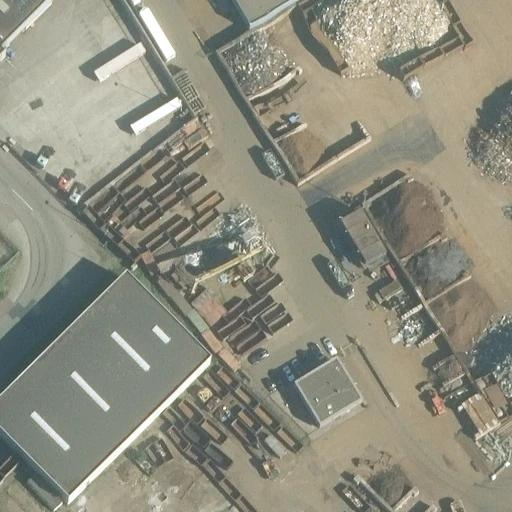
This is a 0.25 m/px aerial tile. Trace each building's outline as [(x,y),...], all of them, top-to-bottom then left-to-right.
[(0,0),(0,62),(4,58),(1,55),(55,0),(0,0)] [(230,0),(249,30),(297,0),(230,0)] [(359,215),(339,228),(364,270),(385,257),(359,215)] [(182,391),(206,368),(209,365),(124,280),(0,403),(0,438),(15,454),(67,506),(87,486),(88,486),(92,483),(91,482),(104,469),(105,470),(110,465),(109,464),(121,452),(122,453),(130,446),(129,445),(141,432),(142,433),(150,426),(149,425),(162,412),(162,413),(183,392),(182,391)] [(402,291),(396,282),(378,294),(384,302),(402,291)] [(360,404),(335,363),(294,388),(319,429),(360,404)] [(231,405),(217,420),(245,448),(260,434),(231,405)] [(245,448),(217,420),(203,434),(231,462),(245,448)] [(203,434),(188,448),(217,477),(231,462),(203,434)] [(288,462),(260,434),(245,448),(274,476),(288,462)] [(203,491),(217,477),(188,448),(174,463),(203,491)] [(245,448),(231,462),(260,491),(274,476),(245,448)] [(260,491),(231,462),(217,477),(246,505),(260,491)] [(0,486),(0,498),(13,511),(18,511),(45,485),(23,463),(0,486)] [(160,477),(189,505),(203,491),(174,463),(160,477)] [(160,477),(146,491),(167,511),(181,511),(189,505),(160,477)] [(224,511),(238,511),(246,505),(217,477),(203,491),(224,511)] [(62,511),(67,507),(45,485),(18,511),(62,511)] [(132,505),(139,511),(167,511),(146,491),(132,505)] [(224,511),(203,491),(189,505),(195,511),(224,511)]
